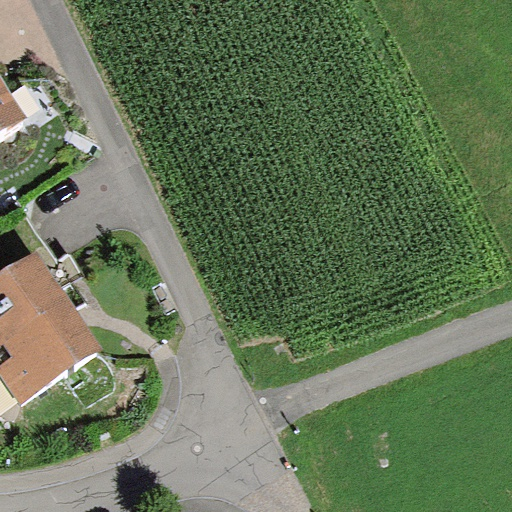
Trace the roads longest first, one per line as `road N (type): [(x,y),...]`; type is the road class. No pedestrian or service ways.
road 1 (residential): [(244,427),(48,0)]
road 2 (track): [(244,427),(511,322)]
road 3 (residential): [(40,511),(244,427)]
